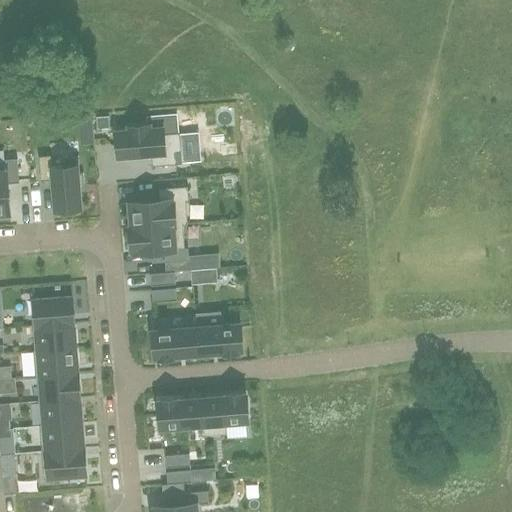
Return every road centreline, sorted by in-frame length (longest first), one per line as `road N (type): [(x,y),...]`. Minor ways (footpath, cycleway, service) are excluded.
road 1 (residential): [(511,345),(121,380)]
road 2 (residential): [(121,380),(107,237),(0,245)]
road 3 (residential): [(131,511),(121,380)]
